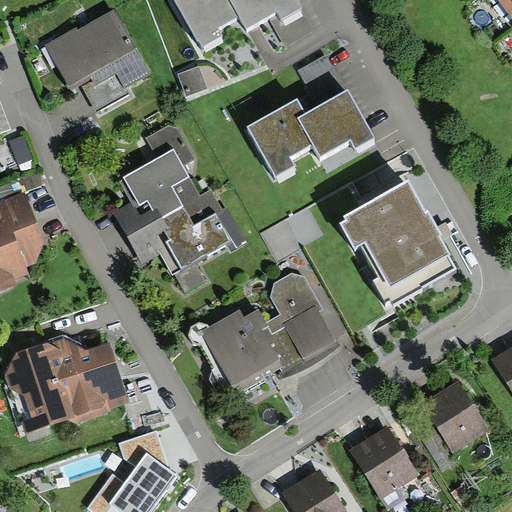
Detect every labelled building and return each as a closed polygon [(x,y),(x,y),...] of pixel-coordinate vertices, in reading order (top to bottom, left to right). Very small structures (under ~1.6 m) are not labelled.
[(181,0),(177,3),(205,49),(250,22),(256,33),(274,22),(288,46),(318,28),(300,0),(181,0)] [(76,31),(45,48),(71,95),(91,84),(95,91),(118,78),(125,91),(150,78),(115,14),(78,34),(76,31)] [(303,101),(247,134),(278,187),(355,141),(361,151),(375,143),(326,59),(302,73),(323,108),(311,115),(303,101)] [(174,126),(138,145),(149,166),(120,182),(136,211),(118,221),(141,263),(158,254),(180,295),(201,285),(192,267),(233,245),(204,192),(194,197),(173,159),(187,151),(174,126)] [(446,262),(406,191),(343,226),(357,251),(368,245),(388,281),(380,285),(386,296),(446,262)] [(0,290),(32,280),(27,264),(45,258),(25,198),(0,206),(0,290)] [(243,308),(198,333),(232,395),(277,371),(284,382),(344,349),(300,269),(260,291),(272,313),(252,324),(243,308)] [(70,345),(7,366),(30,438),(128,406),(109,348),(74,359),(70,345)] [(511,352),(491,365),(511,399),(511,352)] [(460,386),(423,408),(451,454),(487,433),(460,386)] [(390,430),(352,453),(380,501),(418,478),(390,430)] [(344,511),(320,475),(284,499),(292,511),(344,511)]
